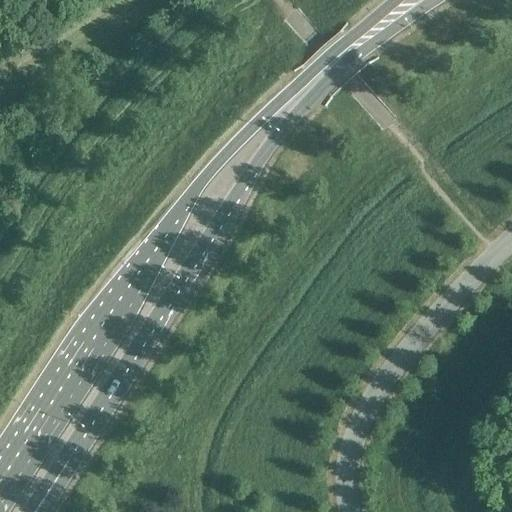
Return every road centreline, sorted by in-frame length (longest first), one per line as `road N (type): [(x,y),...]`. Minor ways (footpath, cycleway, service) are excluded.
road 1 (secondary): [(36,506),(269,144),(362,53),(437,0)]
road 2 (secondary): [(398,0),(259,120),(200,185),(0,473)]
road 3 (unclassified): [(351,511),(346,478),(362,413),(397,359),(511,239)]
road 4 (unknown): [(439,511),(429,498),(437,445),(511,356)]
road 5 (unknown): [(511,250),(391,127)]
road 6 (unknown): [(280,0),(391,127)]
